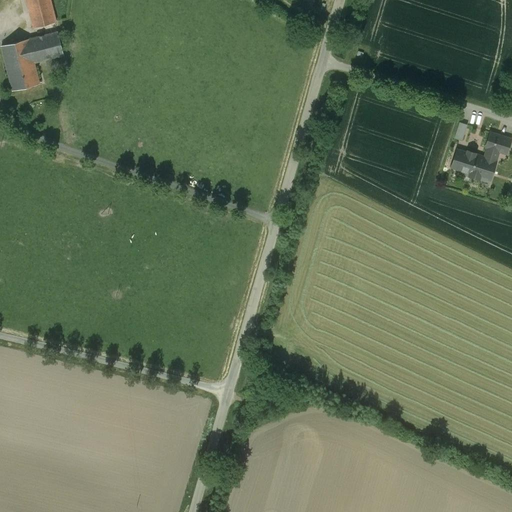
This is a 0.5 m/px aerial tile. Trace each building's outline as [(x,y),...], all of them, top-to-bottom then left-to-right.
[(57,0),(26,0),(34,27),(63,20),(57,0)] [(55,30),(2,46),(6,63),(33,56),(35,62),(61,55),(55,30)] [(33,56),(6,63),(13,90),(40,83),(35,62),(33,56)] [(456,137),(464,139),(467,123),(458,121),(456,137)] [(510,139),(491,133),(491,132),(490,132),(490,133),(486,146),(486,147),(498,150),(505,152),(505,153),(506,153),(506,152),(510,139),(511,139),(510,138),(510,139)] [(484,158),(474,155),(475,153),(474,152),(468,151),(468,150),(467,150),(467,152),(458,149),(457,149),(457,150),(452,166),(451,167),(452,167),(470,172),(469,175),(479,178),(480,175),(489,178),(489,179),(490,179),(490,178),(495,162),(495,161),(498,150),(488,147),(484,158)]
